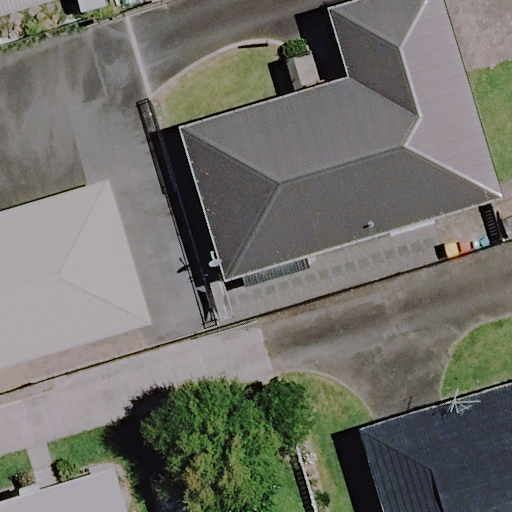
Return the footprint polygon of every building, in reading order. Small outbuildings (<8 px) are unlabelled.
[(0,0),(0,15),(49,0),(0,0)] [(491,200),(432,0),(339,0),(308,9),(329,79),(158,129),(203,284),(491,200)] [(0,365),(134,325),(91,186),(0,213),(0,365)] [(511,511),(511,383),(342,432),(365,511),(511,511)] [(0,511),(111,511),(99,472),(0,502),(0,511)]
